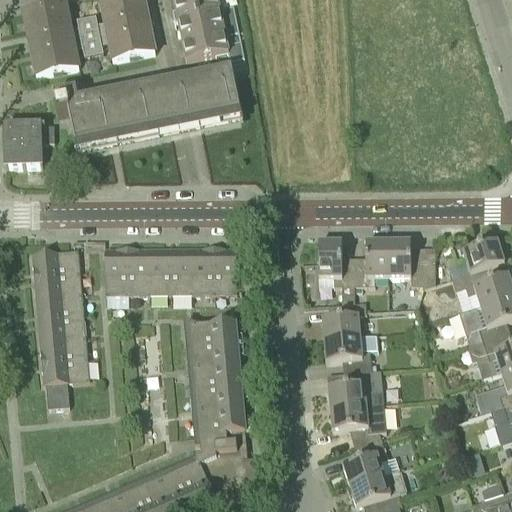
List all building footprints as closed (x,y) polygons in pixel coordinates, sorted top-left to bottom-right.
[(120,0),(100,4),(104,26),(98,27),(96,20),(77,24),(78,31),(71,33),(66,11),(24,20),(37,83),(79,74),(75,53),(82,52),(84,58),(103,55),(102,48),(109,46),(113,67),(155,59),(143,0),(120,0)] [(172,0),(187,68),(229,59),(216,0),(172,0)] [(242,122),(241,118),(232,76),(79,107),(77,97),(54,102),(58,122),(69,120),(71,132),(82,130),(87,154),(242,122)] [(5,133),(7,175),(44,174),(44,172),(56,172),(55,133),(45,133),(45,131),(5,133)] [(453,285),(486,276),(505,270),(498,247),(464,258),(466,266),(459,269),(448,272),(453,285)] [(376,284),(390,284),(389,248),(367,248),(367,269),(355,269),(356,293),(376,293),(376,284)] [(389,248),(390,284),(412,284),(412,292),(424,292),(424,254),(412,255),(412,248),(389,248)] [(356,310),(356,293),(355,269),(343,269),(343,249),(320,249),(320,285),(334,284),(335,293),(343,293),(343,311),(356,310)] [(424,254),(424,292),(424,295),(436,291),(436,254),(424,254)] [(171,302),(194,302),(194,255),(171,256),(171,302)] [(194,302),(216,301),(215,255),(203,255),(194,255),(194,302)] [(215,255),(216,301),(238,301),(238,255),(215,255)] [(106,303),(129,302),(128,256),(117,256),(106,256),(106,303)] [(129,302),(151,302),(150,256),(128,256),(129,302)] [(151,302),(171,302),(171,256),(150,256),(151,302)] [(35,283),(81,279),(79,257),(33,261),(34,271),(35,283)] [(481,313),(511,303),(511,290),(509,281),(490,287),(486,276),(453,285),(456,298),(467,295),(469,303),(477,300),(481,313)] [(37,305),(83,301),(81,279),(35,283),(37,305)] [(39,326),(85,322),(83,301),(37,305),(39,326)] [(484,349),(507,342),(503,330),(511,327),(511,303),(481,313),(486,326),(477,329),(484,349)] [(325,347),(361,343),(359,322),(368,321),(367,309),(356,310),(343,311),(329,312),(330,324),(323,325),(325,347)] [(41,347),(87,343),(85,322),(39,326),(41,347)] [(191,333),(193,354),(195,377),(197,399),(199,420),(202,462),(197,465),(199,470),(180,479),(160,487),(140,496),(120,505),(102,511),(218,511),(217,509),(235,501),(238,508),(260,498),(257,466),(255,466),(244,467),(243,458),(245,438),(244,415),(243,395),(241,373),(239,350),(237,328),(191,333)] [(502,379),(511,376),(511,352),(510,353),(507,342),(484,349),(490,369),(498,366),(502,379)] [(43,370),(89,366),(87,343),(41,347),(42,357),(41,358),(43,370)] [(349,379),(373,377),(371,357),(363,357),(361,343),(325,347),(327,369),(348,368),(349,379)] [(67,413),(65,390),(91,388),(89,366),(43,370),(44,381),(47,415),(67,413)] [(504,415),(511,412),(511,376),(502,379),(506,392),(498,395),(476,401),(482,422),(504,415)] [(332,416),(383,410),(382,396),(375,398),(373,377),(349,379),(350,391),(330,393),(332,416)] [(360,453),(383,446),(381,442),(386,441),(383,410),(332,416),(334,438),(354,436),(360,453)] [(351,492),(385,481),(381,469),(389,466),(383,446),(360,453),(363,465),(344,471),(351,492)] [(403,511),(400,500),(407,498),(400,477),(385,481),(351,492),(356,511),(363,511),(364,511),(363,511),(403,511)] [(508,511),(505,501),(492,505),(472,511),(471,511),(508,511)]
